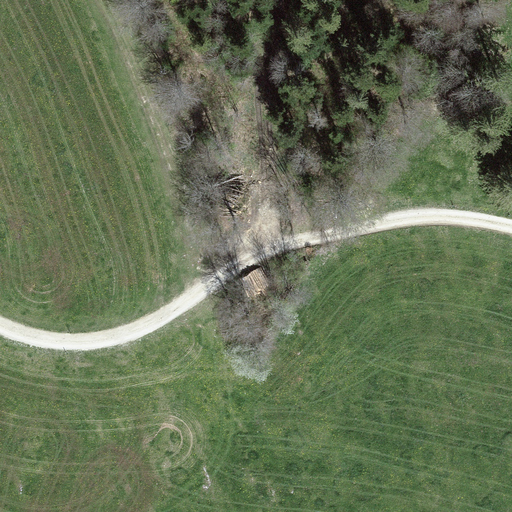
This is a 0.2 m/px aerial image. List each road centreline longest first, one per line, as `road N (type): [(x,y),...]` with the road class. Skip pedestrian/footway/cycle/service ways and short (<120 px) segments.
road 1 (track): [(511,225),(376,220),(240,271),(159,328),(99,346),(0,327)]
road 2 (track): [(258,265),(246,93),(258,0)]
